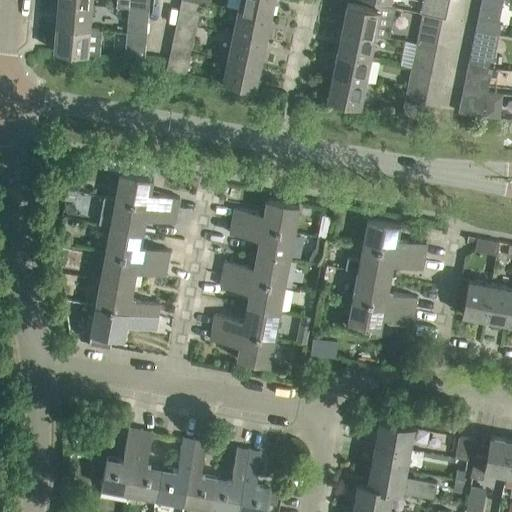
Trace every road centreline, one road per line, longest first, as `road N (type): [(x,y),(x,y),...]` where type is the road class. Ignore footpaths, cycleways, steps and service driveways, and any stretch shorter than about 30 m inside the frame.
road 1 (residential): [(425,169),(4,93)]
road 2 (residential): [(33,367),(1,134),(4,93)]
road 3 (residential): [(173,386),(209,191)]
road 4 (residential): [(322,415),(173,386)]
road 5 (residential): [(32,511),(33,367)]
road 6 (residential): [(173,386),(33,367)]
road 7 (residential): [(432,381),(385,375),(346,387),(322,415)]
